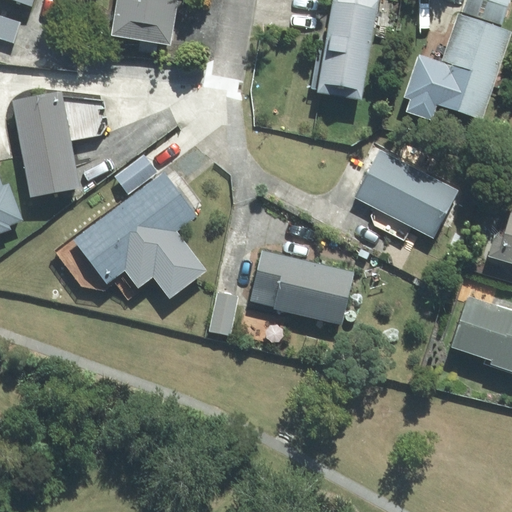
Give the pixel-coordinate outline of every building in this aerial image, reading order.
[(29,0),(0,0),(0,4),(25,14),(29,0)] [(178,0),(109,0),(97,43),(164,55),(178,0)] [(373,0),(329,0),(305,93),(355,108),(373,0)] [(511,40),(511,36),(450,11),(410,108),(473,134),(511,40)] [(19,25),(0,18),(0,43),(11,47),(19,25)] [(56,97),(10,107),(22,203),(74,194),(56,97)] [(451,202),(376,155),(351,194),(427,241),(451,202)] [(190,220),(158,177),(69,242),(102,286),(119,273),(169,306),(207,278),(173,232),(190,220)] [(0,231),(13,226),(0,192),(0,231)] [(511,210),(507,209),(489,259),(511,267),(511,210)] [(353,279),(258,247),(237,308),(332,340),(353,279)] [(238,299),(215,294),(206,334),(230,339),(238,299)] [(511,315),(459,297),(440,351),(511,375),(511,315)]
